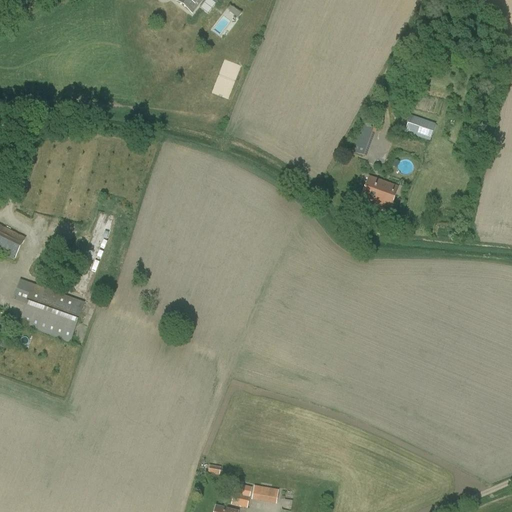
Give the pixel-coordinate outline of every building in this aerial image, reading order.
[(192,13),(201,0),(175,0),(175,1),(192,13)] [(430,142),(436,125),(410,116),(405,133),(430,142)] [(364,157),(373,132),(362,127),(352,153),(364,157)] [(389,212),(398,188),(369,178),(360,202),(389,212)] [(0,253),(15,261),(25,239),(0,226),(0,253)] [(13,300),(26,305),(19,325),(70,344),(84,304),(20,281),(13,300)] [(210,465),(209,473),(221,475),(222,468),(210,465)] [(252,488),(236,484),(231,506),(247,509),(252,488)] [(251,501),(276,505),(278,491),(254,486),(251,501)]
